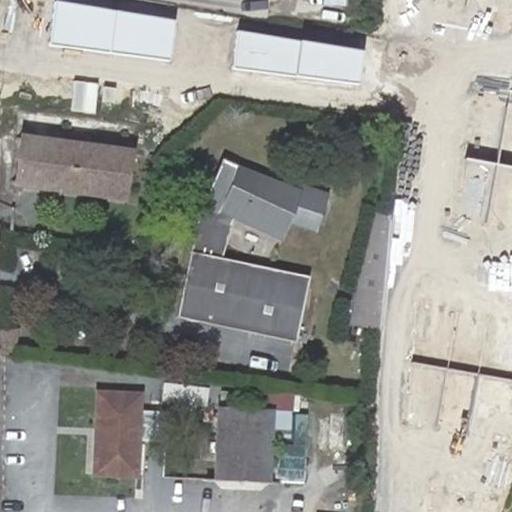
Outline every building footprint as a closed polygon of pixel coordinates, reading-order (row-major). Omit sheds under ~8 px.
[(236,42),(202,37),(198,68),(232,73),(236,42)] [(371,44),(363,95),(382,98),(390,47),(371,44)] [(136,172),(26,157),(19,206),(129,222),(136,172)] [(304,354),(314,286),(225,274),(231,232),(280,251),(290,224),(316,234),(326,206),(300,196),(298,200),(221,170),(201,224),(184,337),(304,354)] [(359,314),(388,322),(392,274),(394,238),(379,234),(359,314)] [(0,326),(0,354),(11,355),(13,328),(0,326)] [(84,399),(70,480),(114,487),(128,406),(84,399)] [(209,416),(207,429),(262,439),(264,427),(209,416)] [(207,429),(194,501),(250,511),(262,439),(207,429)]
